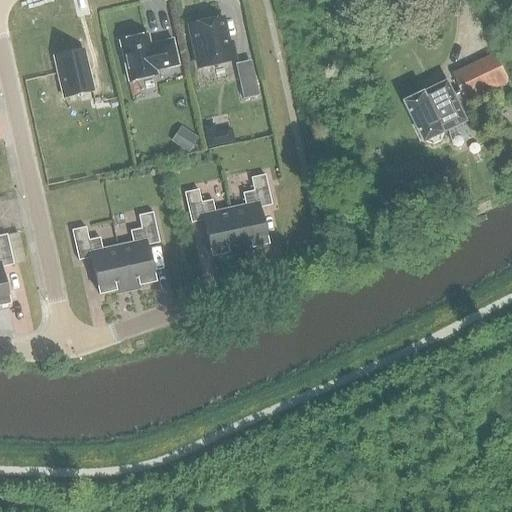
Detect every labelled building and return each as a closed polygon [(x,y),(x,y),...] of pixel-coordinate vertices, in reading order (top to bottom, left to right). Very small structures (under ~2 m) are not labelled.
[(226,44),(221,19),(189,26),(198,69),(234,61),(230,43),(226,44)] [(149,46),(146,36),(118,43),(127,82),(156,75),(155,72),(177,66),(171,40),(149,46)] [(82,51),(54,57),(63,98),(91,92),(88,79),(82,51)] [(496,55),(453,75),(467,104),(510,83),(496,55)] [(241,100),(257,97),(254,82),(238,85),(241,100)] [(448,83),(406,104),(426,144),(468,123),(448,83)] [(186,109),(171,113),(180,150),(195,147),(186,109)] [(213,125),(202,128),(207,149),(234,143),(230,128),(215,132),(213,125)] [(50,170),(65,177),(69,168),(54,161),(50,170)] [(245,207),(230,210),(239,251),(267,245),(259,209),(271,206),(265,176),(251,179),(254,192),(243,195),(245,207)] [(239,251),(230,210),(215,213),(212,202),(201,204),(198,191),(184,194),(191,224),(203,221),(211,258),(239,251)] [(117,247),(126,289),(154,283),(146,246),(158,243),(151,214),(138,217),(140,230),(129,232),(132,244),(117,247)] [(88,241),(85,228),(71,232),(77,261),(90,259),(98,295),(126,289),(117,247),(101,251),(99,239),(88,241)] [(0,305),(8,304),(0,269),(0,267),(12,265),(5,236),(0,236),(0,305)]
